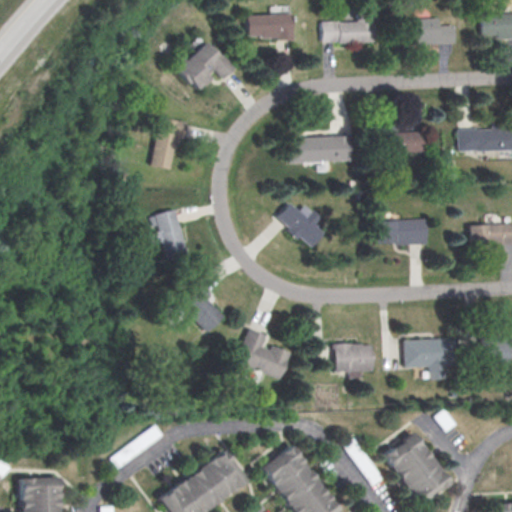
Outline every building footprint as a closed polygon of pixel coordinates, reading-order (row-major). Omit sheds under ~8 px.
[(478,12),(511,11),(511,34),(478,34),(478,12)] [(243,14),(290,12),(291,36),(257,37),(256,33),(244,33),(243,14)] [(319,20),(355,20),(354,12),(370,12),(371,39),(320,41),(319,20)] [(403,15),(437,15),(437,22),(453,23),(452,42),(424,42),(424,38),(403,37),(403,15)] [(173,69),(205,39),(232,68),(220,79),(213,71),(195,88),(188,81),(186,83),(173,69)] [(154,114),(184,120),(181,137),(173,135),(167,167),(147,163),(154,130),(151,129),(154,114)] [(455,126),(511,125),(511,149),(455,150),(455,126)] [(378,132),(420,129),(421,146),(379,149),(378,132)] [(287,134),(346,132),(347,158),(287,160),(287,134)] [(273,214),(285,200),(295,208),(301,201),(318,215),(311,223),(320,230),(308,245),(297,235),(294,238),(283,229),(286,226),(273,214)] [(147,215),(173,207),(186,251),(165,258),(155,225),(150,227),(147,215)] [(376,218),(423,217),(423,239),(377,241),(376,218)] [(464,223),(511,221),(511,241),(464,242),(464,223)] [(175,300),(197,280),(209,293),(205,296),(221,314),(203,331),(175,300)] [(276,377),(232,360),(246,325),(262,331),(257,344),(266,348),(268,343),(287,350),(276,377)] [(478,333),(496,333),(496,337),(511,336),(511,360),(478,361),(478,333)] [(400,338),(452,336),(453,363),(443,363),(443,377),(425,377),(425,364),(401,365),(400,338)] [(327,341),(360,340),(360,343),(369,343),(369,367),(346,367),(346,374),(328,374),(327,341)] [(453,422),(441,408),(431,416),(443,430),(453,422)] [(159,436),(153,426),(105,455),(109,460),(111,459),(114,464),(159,436)] [(380,451),(410,429),(445,478),(415,500),(380,451)] [(378,478),(353,441),(343,448),(368,485),(378,478)] [(330,511),(292,511),(258,466),(289,443),(337,507),(330,511)] [(197,511),(165,511),(154,497),(218,448),(241,479),(197,511)] [(15,511),(14,475),(56,473),(57,511),(15,511)] [(511,511),(494,511),(494,503),(511,502),(511,511)]
